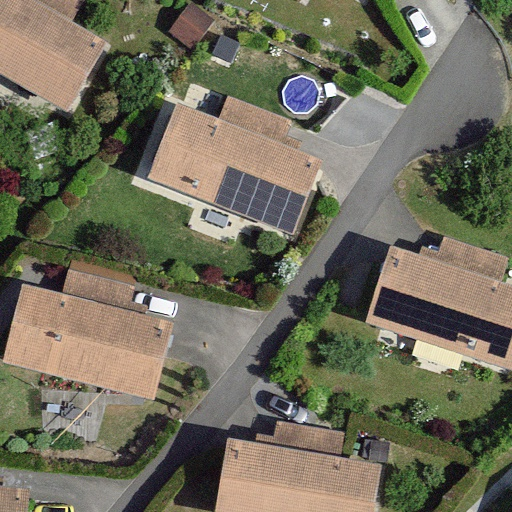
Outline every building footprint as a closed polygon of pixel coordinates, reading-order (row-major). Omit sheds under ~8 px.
[(103,47),(20,0),(0,0),(0,76),(65,113),(103,47)] [(318,164),(177,109),(148,180),(289,236),(318,164)] [(511,361),(511,292),(392,251),(368,321),(509,369),(511,361)] [(169,327),(23,292),(5,365),(151,401),(169,327)] [(370,511),(377,470),(228,446),(216,511),(370,511)] [(24,511),(25,493),(0,491),(0,511),(24,511)]
